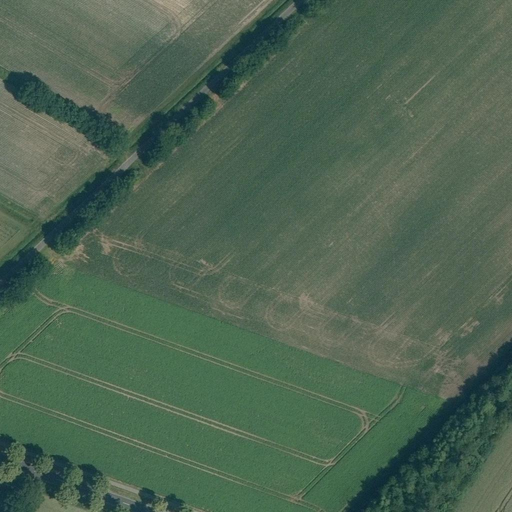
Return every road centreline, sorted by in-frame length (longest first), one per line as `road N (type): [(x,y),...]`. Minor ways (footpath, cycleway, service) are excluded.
road 1 (unclassified): [(303,0),(0,285)]
road 2 (tertiary): [(0,456),(155,511)]
